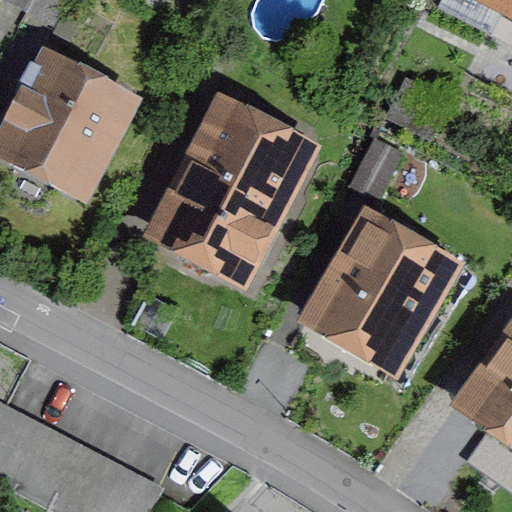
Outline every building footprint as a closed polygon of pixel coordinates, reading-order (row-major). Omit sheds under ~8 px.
[(511,0),(463,0),(511,24),(511,0)] [(48,63),(0,153),(0,166),(91,214),(144,113),(48,63)] [(323,158),(218,103),(140,249),(245,304),(323,158)] [(470,278),(367,223),(309,333),(411,387),(470,278)] [(511,338),(459,419),(511,453),(511,338)] [(4,411),(0,418),(0,488),(47,511),(152,511),(162,491),(4,411)]
